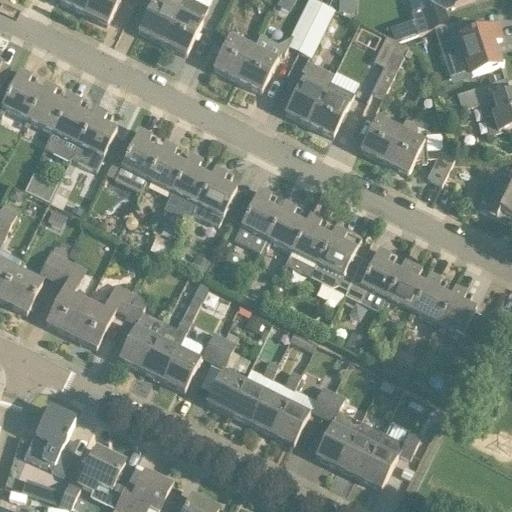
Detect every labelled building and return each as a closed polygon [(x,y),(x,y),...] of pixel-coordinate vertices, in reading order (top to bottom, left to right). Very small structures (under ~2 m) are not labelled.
[(83,19),(91,0),(61,0),(58,7),(83,19)] [(122,0),(91,0),(83,19),(107,31),(122,0)] [(162,49),(178,16),(183,5),(185,2),(179,0),(155,0),(137,37),(162,49)] [(357,14),(357,0),(340,0),(341,14),(357,14)] [(429,0),(427,1),(426,0),(408,0),(407,0),(420,39),(448,30),(443,13),(454,9),(454,10),(474,4),(473,2),(478,0),(429,0)] [(183,5),(178,16),(162,49),(186,61),(202,28),(199,27),(205,16),(183,5)] [(287,52),(288,52),(298,57),(308,36),(321,10),(310,5),(287,52)] [(321,10),(308,36),(298,57),(309,63),(333,16),(321,10)] [(471,80),(503,70),(503,69),(499,70),(491,47),(501,44),(496,30),(458,42),(465,63),(454,66),(452,71),(455,80),(459,83),(470,79),(471,80)] [(260,40),(253,54),(237,87),(261,99),(277,66),(268,61),(274,48),(260,40)] [(213,75),(237,87),(253,54),(229,42),(213,75)] [(360,92),(372,98),(384,74),(397,48),(386,42),(373,68),(360,92)] [(397,48),(384,74),(372,98),(383,104),(408,53),(397,48)] [(26,126),(40,98),(32,94),(37,85),(19,76),(0,114),(0,121),(1,122),(5,115),(26,126)] [(284,119),(308,131),(325,98),(300,86),(284,119)] [(331,86),(325,98),(308,131),(332,143),(355,98),(331,86)] [(66,110),(65,110),(57,106),(62,97),(44,89),(40,98),(26,126),(23,133),(27,135),(30,127),(52,138),(66,110)] [(489,140),(498,137),(511,132),(511,98),(492,105),(493,106),(489,107),(484,91),(456,100),(462,116),(479,111),(489,140)] [(52,138),(43,154),(69,167),(77,151),(91,123),(90,123),(83,119),(87,110),(70,101),(65,110),(66,110),(52,138)] [(77,151),(69,167),(95,180),(98,178),(100,174),(99,170),(116,136),(108,132),(112,122),(95,114),(90,123),(91,123),(77,151)] [(359,156),(383,168),(399,135),(375,123),(359,156)] [(405,124),(399,135),(383,168),(408,180),(415,166),(436,165),(426,184),(441,192),(454,165),(449,149),(440,151),(426,152),(426,148),(420,145),(413,125),(409,126),(405,124)] [(139,199),(143,192),(146,185),(160,158),(160,157),(152,154),(156,144),(139,136),(132,150),(123,146),(106,180),(114,185),(113,186),(139,199)] [(150,187),(171,198),(172,198),(185,170),(177,166),(182,157),(164,148),(160,157),(160,158),(146,185),(143,192),(146,194),(150,187)] [(184,204),(197,210),(210,183),(202,179),(207,170),(189,161),(185,170),(172,198),(171,198),(163,214),(176,220),(184,204)] [(511,173),(507,171),(496,192),(488,188),(475,214),(496,224),(499,217),(511,223),(511,173)] [(210,183),(197,210),(191,221),(216,233),(235,195),(227,191),(232,182),(215,173),(210,183)] [(26,195),(50,206),(59,188),(35,177),(26,195)] [(259,195),(250,213),(233,247),(259,259),(262,252),(266,245),(280,217),(279,217),(272,213),(276,204),(259,195)] [(280,217),(266,245),(262,252),(266,254),(270,247),(291,257),(305,230),(297,226),(301,217),(284,208),(279,217),(280,217)] [(2,212),(0,215),(0,245),(3,246),(16,219),(2,212)] [(291,257),(288,265),(284,271),(309,284),(316,270),(330,243),(330,242),(322,238),(327,229),(309,221),(305,230),(291,257)] [(334,233),(330,242),(330,243),(316,270),(309,284),(331,294),(337,292),(347,296),(353,283),(362,265),(353,261),(361,246),(334,233)] [(367,295),(385,304),(400,277),(399,277),(391,273),(396,264),(378,255),(362,288),(353,283),(347,296),(344,301),(360,309),(367,295)] [(40,279),(55,286),(65,265),(51,258),(40,279)] [(85,275),(65,265),(55,286),(65,291),(46,330),(71,342),(88,308),(73,301),(85,275)] [(0,305),(15,276),(0,268),(0,305)] [(400,277),(385,304),(382,312),(386,313),(389,306),(411,317),(425,289),(424,289),(416,285),(421,276),(404,268),(399,277),(400,277)] [(42,290),(15,276),(0,305),(0,306),(26,320),(42,290)] [(414,319),(436,330),(450,302),(442,298),(446,289),(429,280),(424,289),(425,289),(411,317),(407,324),(411,326),(414,319)] [(96,355),(105,337),(115,316),(126,322),(136,300),(116,290),(104,316),(88,308),(71,342),(96,355)] [(454,293),(450,302),(436,330),(432,337),(474,357),(489,326),(474,319),(476,315),(467,311),(472,301),(454,293)] [(140,377),(162,387),(178,355),(203,305),(193,301),(176,336),(164,330),(157,344),(140,377)] [(125,324),(136,329),(146,310),(135,304),(125,324)] [(157,344),(134,333),(118,366),(140,377),(157,344)] [(202,362),(213,367),(224,344),(213,339),(202,362)] [(235,350),(224,344),(213,367),(224,373),(235,350)] [(184,398),(193,381),(200,366),(178,355),(162,387),(184,398)] [(262,382),(271,386),(279,371),(270,367),(262,382)] [(205,409),(228,420),(244,387),(222,376),(205,409)] [(284,393),(293,397),(300,382),(291,378),(284,393)] [(266,398),(244,387),(228,420),(249,431),(266,398)] [(322,422),(333,399),(322,393),(311,416),(322,422)] [(287,409),(266,398),(249,431),(271,442),(287,409)] [(344,404),(333,399),(322,422),(333,427),(344,404)] [(309,420),(287,409),(271,442),(293,453),(309,420)] [(62,454),(66,445),(75,427),(48,415),(35,442),(49,448),(41,464),(53,470),(50,475),(69,485),(80,463),(62,454)] [(358,485),(375,452),(381,438),(360,428),(353,442),(337,474),(358,485)] [(314,463),(337,474),(353,442),(330,431),(314,463)] [(375,452),(358,485),(380,496),(399,460),(409,465),(421,442),(410,437),(404,449),(381,438),(375,452)] [(110,497),(116,487),(125,469),(96,454),(78,490),(92,497),(96,490),(110,497)] [(115,511),(160,511),(171,492),(144,479),(135,497),(125,492),(115,511)] [(71,511),(79,495),(68,490),(57,511),(58,511),(71,511)] [(211,511),(191,502),(186,511),(211,511)]
